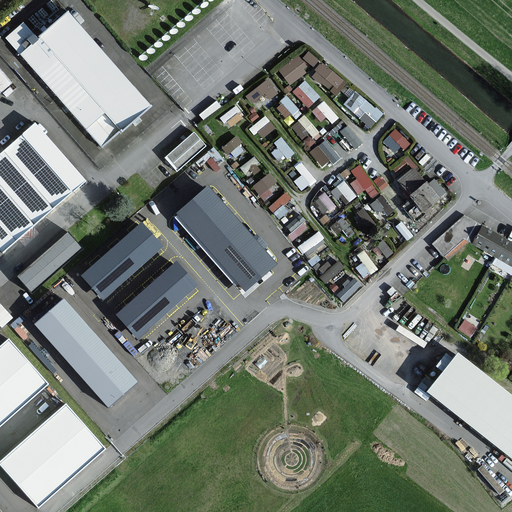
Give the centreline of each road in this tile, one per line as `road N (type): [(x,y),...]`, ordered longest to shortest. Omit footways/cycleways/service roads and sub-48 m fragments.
road 1 (residential): [(479,184),(351,314),(324,320),(272,313),(47,511)]
road 2 (unclassified): [(262,0),(479,184)]
road 3 (track): [(240,130),(339,252)]
road 4 (unclassified): [(511,76),(418,0)]
